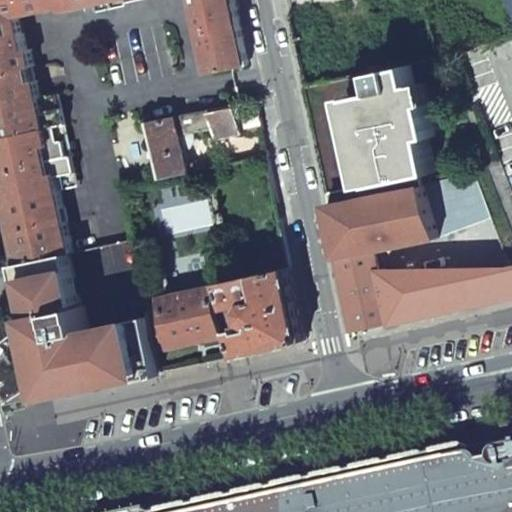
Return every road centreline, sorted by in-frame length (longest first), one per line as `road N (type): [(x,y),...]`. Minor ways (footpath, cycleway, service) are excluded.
road 1 (residential): [(263,0),(343,415)]
road 2 (secondary): [(1,483),(343,415)]
road 3 (secondary): [(343,415),(511,376)]
